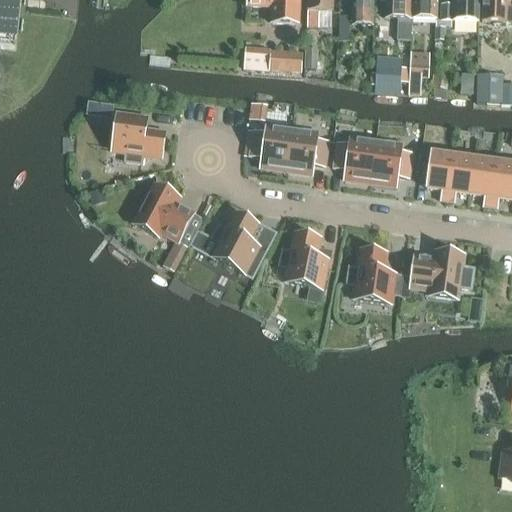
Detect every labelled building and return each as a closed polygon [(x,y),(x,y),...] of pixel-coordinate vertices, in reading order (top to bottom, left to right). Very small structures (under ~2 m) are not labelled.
[(0,0),(0,37),(14,39),(18,0),(0,0)] [(299,11),(299,0),(247,0),(247,9),(272,10),(272,26),(297,27),(297,11),(299,11)] [(307,0),(307,30),(318,30),(331,31),(332,0),(307,0)] [(373,28),(373,15),(373,0),(352,0),(353,15),(360,15),(359,28),(373,28)] [(385,0),(385,21),(398,21),(398,42),(410,43),(411,15),(413,15),(413,0),(414,1),(413,0),(385,0)] [(437,0),(413,0),(414,1),(413,0),(413,15),(412,21),(431,22),(431,7),(437,7),(437,0)] [(441,23),(478,24),(478,0),(452,0),(452,8),(441,8),(441,23)] [(506,25),(506,23),(511,23),(511,0),(482,0),(482,25),(506,25)] [(339,44),(349,44),(349,18),(338,19),(339,44)] [(445,30),(435,29),(434,43),(445,43),(445,30)] [(317,52),(305,52),(304,73),(317,74),(317,52)] [(302,57),(270,55),(269,74),(301,76),(302,57)] [(429,67),(410,66),(409,80),(429,81),(429,67)] [(433,91),(446,92),(447,69),(434,69),(433,91)] [(377,75),(376,89),(399,90),(400,71),(392,70),(391,76),(377,75)] [(489,106),(501,107),(511,107),(511,86),(502,86),(502,78),(478,78),(477,106),(489,106)] [(94,104),(112,107),(114,96),(96,93),(94,104)] [(147,121),(116,116),(111,154),(126,156),(125,165),(141,167),(142,159),(162,161),(165,135),(144,132),(146,123),(147,123),(147,121)] [(266,129),(265,136),(253,134),(249,159),(249,160),(261,161),(260,171),(286,175),(292,132),(266,129)] [(286,175),(312,178),(313,169),(325,170),(329,145),(317,143),(318,136),(292,132),(286,175)] [(333,171),(345,173),(344,183),(370,186),(376,144),(350,140),(349,148),(337,146),(333,171)] [(402,148),(376,144),(370,186),(396,190),(397,180),(409,182),(413,157),(401,155),(402,148)] [(447,205),(449,195),(454,159),(431,156),(426,192),(442,194),(440,204),(447,205)] [(455,196),(470,198),(475,162),(454,159),(449,195),(447,205),(454,206),(455,196)] [(490,211),(491,201),(496,165),(475,162),(470,198),(485,200),(483,210),(490,211)] [(498,202),(511,203),(511,167),(496,165),(491,201),(490,211),(497,212),(498,202)] [(154,187),(133,227),(159,241),(161,236),(175,244),(162,269),(174,275),(187,250),(179,246),(194,216),(181,209),(180,211),(176,209),(180,201),(154,187)] [(245,278),(260,250),(258,249),(257,250),(248,246),(258,227),(235,215),(226,232),(219,228),(211,243),(218,247),(211,260),(245,278)] [(284,285),(322,293),(328,263),(326,262),(326,263),(316,261),(321,241),(295,235),(291,254),(283,253),(279,269),(287,271),(284,285)] [(391,308),(395,277),(393,277),(393,278),(383,276),(386,256),(360,252),(358,271),(349,270),(347,286),(355,288),(353,302),(391,308)] [(471,292),(474,271),(462,270),(464,258),(435,254),(434,263),(429,262),(429,260),(414,258),(410,291),(429,294),(429,299),(458,303),(460,291),(471,292)] [(484,450),(477,496),(511,500),(511,453),(504,453),(484,450)]
